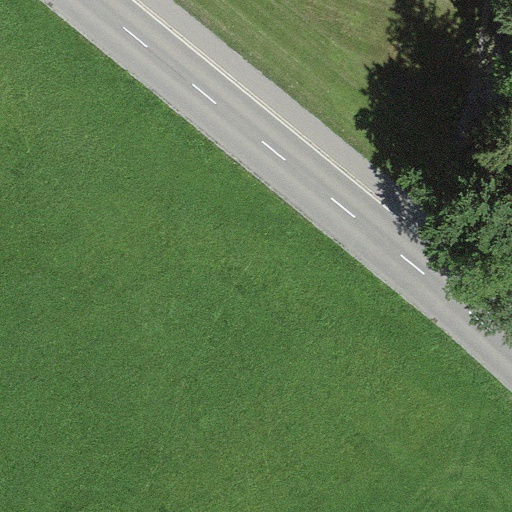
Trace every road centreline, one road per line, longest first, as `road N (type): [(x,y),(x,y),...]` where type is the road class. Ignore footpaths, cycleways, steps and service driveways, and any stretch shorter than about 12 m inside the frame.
road 1 (tertiary): [(87,0),(511,348)]
road 2 (track): [(495,0),(443,241),(417,270)]
